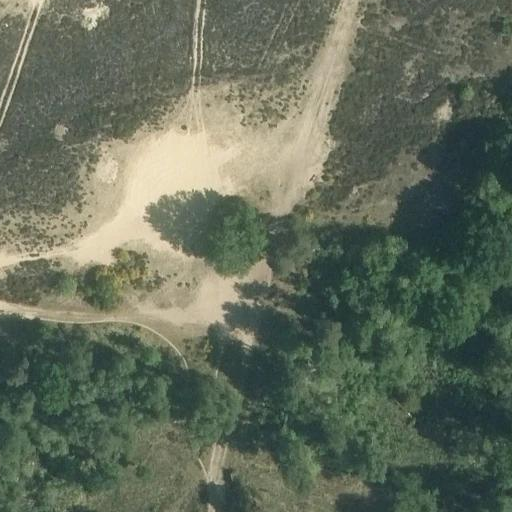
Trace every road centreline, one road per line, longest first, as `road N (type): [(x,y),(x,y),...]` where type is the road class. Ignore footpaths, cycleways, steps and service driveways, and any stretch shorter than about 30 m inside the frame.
road 1 (track): [(213,490),(236,338),(350,0)]
road 2 (track): [(308,133),(90,242),(0,264)]
road 3 (track): [(0,315),(118,321),(171,347),(186,367),(200,464),(213,490)]
